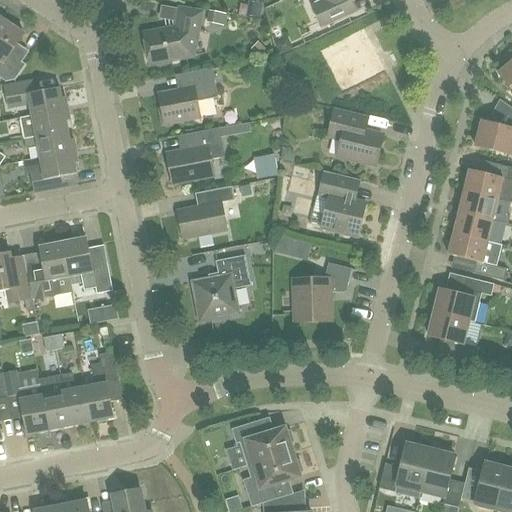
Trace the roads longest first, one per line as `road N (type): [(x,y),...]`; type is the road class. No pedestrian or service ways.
road 1 (residential): [(367,377),(451,49)]
road 2 (residential): [(171,401),(151,356),(118,192)]
road 3 (residential): [(171,401),(257,377),(367,377)]
road 4 (residential): [(118,192),(84,31)]
road 5 (residential): [(156,440),(0,474)]
road 6 (residential): [(367,377),(511,412)]
road 7 (residential): [(349,511),(346,466),(367,377)]
road 8 (residential): [(0,216),(118,192)]
